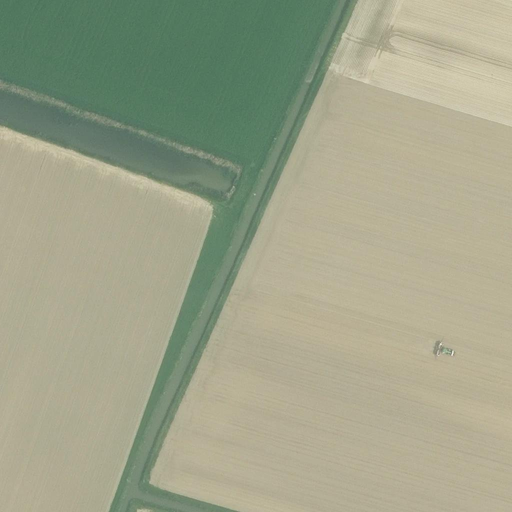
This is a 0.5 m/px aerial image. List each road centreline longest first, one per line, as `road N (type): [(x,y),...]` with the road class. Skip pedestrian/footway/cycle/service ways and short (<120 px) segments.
road 1 (track): [(111,511),(333,0)]
road 2 (track): [(0,76),(258,167)]
road 3 (track): [(0,128),(238,212)]
